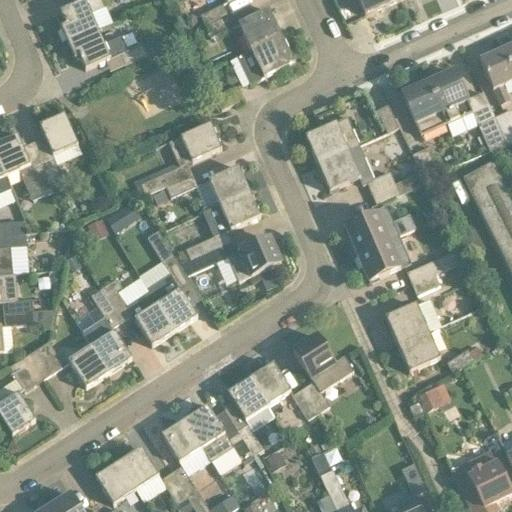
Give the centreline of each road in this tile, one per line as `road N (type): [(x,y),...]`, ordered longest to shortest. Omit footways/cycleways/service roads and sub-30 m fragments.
road 1 (residential): [(320,274),(209,359),(0,488)]
road 2 (residential): [(320,274),(268,126),(276,114),(343,80)]
road 3 (residential): [(343,80),(511,6)]
road 4 (residential): [(0,106),(11,101),(25,69),(2,0)]
